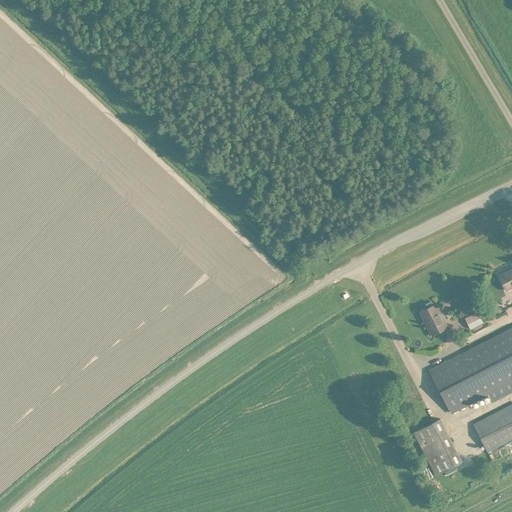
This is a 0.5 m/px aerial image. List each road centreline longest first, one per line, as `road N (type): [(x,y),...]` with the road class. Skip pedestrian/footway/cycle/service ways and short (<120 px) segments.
road 1 (unclassified): [(511,182),(249,324),(125,409),(10,511)]
road 2 (track): [(0,0),(220,205),(277,205),(307,218),(352,263)]
road 3 (unclassified): [(511,129),(436,0)]
